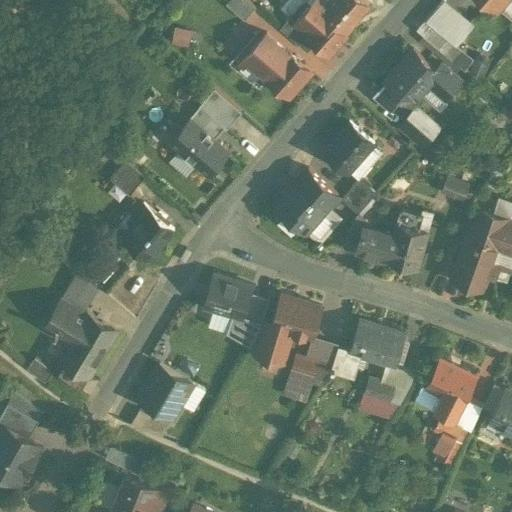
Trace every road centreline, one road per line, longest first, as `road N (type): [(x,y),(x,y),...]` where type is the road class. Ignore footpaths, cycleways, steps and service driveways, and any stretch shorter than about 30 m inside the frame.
road 1 (residential): [(216,221),(37,511)]
road 2 (residential): [(216,221),(293,263),(511,331)]
road 3 (residential): [(410,0),(216,221)]
